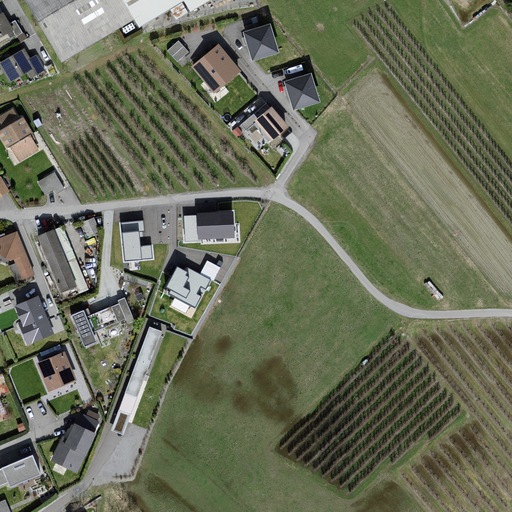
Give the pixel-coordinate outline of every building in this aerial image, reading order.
[(16,0),(56,64),(128,20),(134,30),(177,4),(185,18),(213,0),(16,0)] [(0,16),(0,42),(12,35),(0,16)] [(265,25),(238,33),(247,62),(273,54),(265,25)] [(175,43),(164,52),(176,65),(187,55),(175,43)] [(214,46),(188,68),(211,95),(235,73),(214,46)] [(22,49),(0,61),(0,69),(9,83),(25,74),(29,79),(44,70),(35,57),(28,59),(22,49)] [(306,75),(279,82),(287,111),(314,104),(306,75)] [(14,106),(0,113),(0,145),(1,148),(8,145),(17,161),(38,150),(14,106)] [(266,109),(251,123),(269,145),(284,130),(266,109)] [(52,173),(35,182),(42,195),(51,190),(54,195),(61,191),(52,173)] [(0,179),(0,200),(11,194),(2,179),(0,179)] [(232,212),(197,214),(198,239),(234,237),(232,212)] [(143,220),(119,222),(124,262),(153,259),(152,245),(140,246),(139,232),(144,231),(143,220)] [(62,229),(39,238),(62,299),(88,289),(62,229)] [(17,234),(0,240),(0,263),(7,261),(18,286),(35,280),(17,234)] [(208,258),(201,271),(215,278),(221,265),(208,258)] [(184,270),(177,267),(166,287),(171,290),(168,294),(195,308),(201,296),(197,294),(201,286),(206,289),(211,279),(186,266),(184,270)] [(41,299),(16,307),(29,348),(54,338),(41,299)] [(88,311),(76,316),(88,350),(101,345),(97,333),(128,322),(130,326),(136,323),(126,299),(119,303),(120,307),(91,318),(88,311)] [(161,331),(149,327),(112,429),(124,433),(161,331)] [(42,351),(45,359),(54,355),(53,355),(64,350),(61,343),(42,351)] [(68,353),(39,364),(50,395),(79,383),(68,353)] [(110,418),(115,419),(118,403),(113,402),(110,418)] [(69,421),(50,459),(81,475),(105,424),(87,414),(81,426),(69,421)] [(37,456),(0,471),(0,490),(12,485),(14,490),(45,477),(37,456)]
